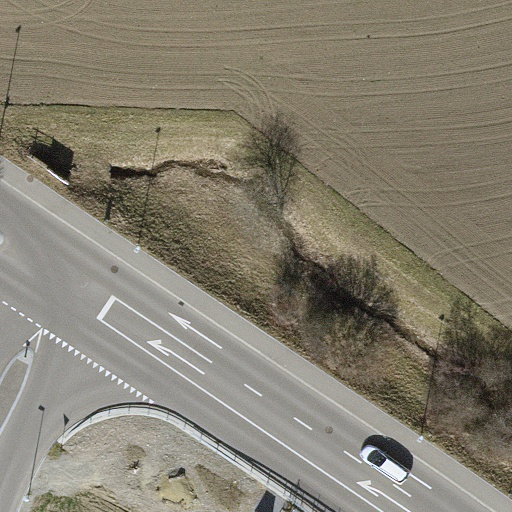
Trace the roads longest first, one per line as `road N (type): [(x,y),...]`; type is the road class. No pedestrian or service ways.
road 1 (tertiary): [(399,511),(64,280)]
road 2 (unclassified): [(0,429),(64,280)]
